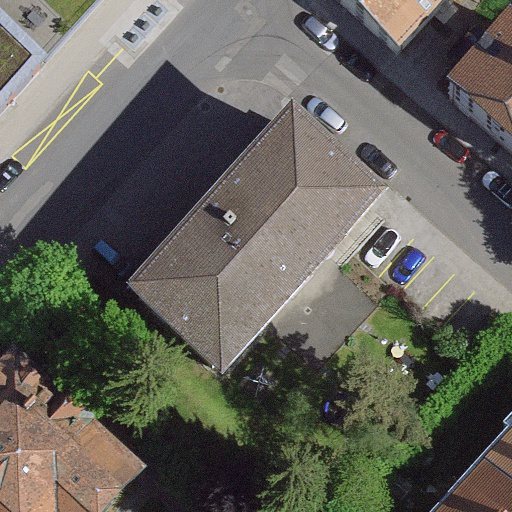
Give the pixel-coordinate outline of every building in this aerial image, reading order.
[(0,0),(0,124),(40,80),(105,0),(0,0)] [(447,0),(337,0),(398,54),(447,0)] [(511,15),(445,91),(511,150),(511,15)] [(215,370),(365,204),(278,126),(128,293),(215,370)] [(116,511),(147,476),(10,358),(0,369),(0,511),(116,511)] [(511,441),(489,467),(511,488),(511,441)] [(511,511),(511,488),(489,467),(448,511),(511,511)]
